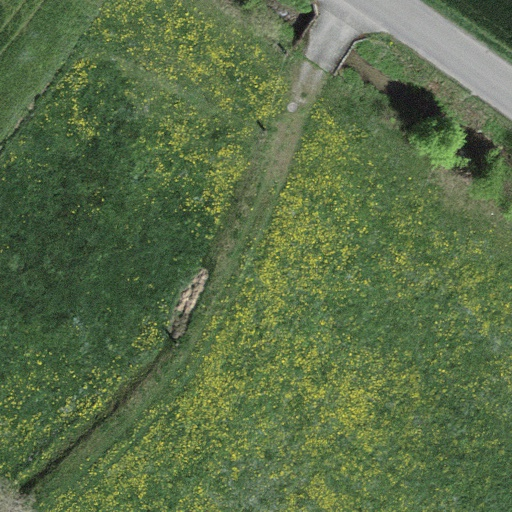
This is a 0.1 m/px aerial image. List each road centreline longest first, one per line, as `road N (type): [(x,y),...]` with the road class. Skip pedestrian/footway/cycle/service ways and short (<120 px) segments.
road 1 (track): [(50,511),(121,446),(210,339),(307,89),(361,0)]
road 2 (unclassified): [(511,94),(378,0)]
